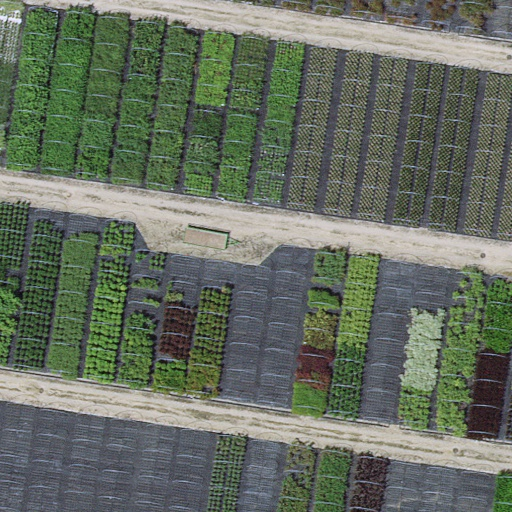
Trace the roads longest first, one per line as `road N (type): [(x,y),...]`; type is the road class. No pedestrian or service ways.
road 1 (track): [(511,258),(0,183)]
road 2 (track): [(511,458),(0,384)]
road 3 (track): [(511,59),(97,0)]
